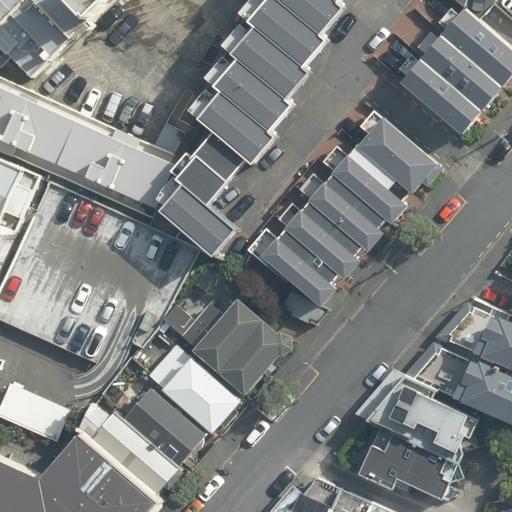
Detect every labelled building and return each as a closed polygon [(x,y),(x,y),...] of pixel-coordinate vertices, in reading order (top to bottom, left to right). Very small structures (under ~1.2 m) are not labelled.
[(0,0),(0,40),(37,77),(117,0),(0,0)] [(246,0),(230,22),(234,25),(212,55),(216,58),(196,86),(200,89),(177,120),(199,136),(190,148),(186,145),(173,161),(182,165),(161,209),(216,257),(250,228),(236,216),(263,186),(256,180),(294,137),(288,132),(312,104),(304,97),(325,73),(318,67),(343,39),(350,45),(376,15),(359,0),(246,0)] [(511,42),(462,0),(459,0),(386,87),(462,151),(511,92),(511,42)] [(0,81),(0,135),(161,209),(182,165),(173,161),(0,81)] [(376,103),(246,259),(321,321),(451,165),(376,103)] [(0,230),(20,239),(38,196),(47,174),(0,154),(0,230)] [(51,185),(0,298),(0,321),(1,322),(100,367),(114,337),(146,351),(203,249),(51,185)] [(0,230),(0,279),(20,239),(0,230)] [(198,349),(250,394),(285,354),(288,355),(298,348),(297,335),(285,329),(283,331),(243,297),(229,313),(214,301),(199,319),(181,304),(167,319),(199,347),(198,349)] [(511,370),(511,323),(491,314),(478,343),(486,347),(482,357),(511,370)] [(153,375),(219,432),(247,399),(181,343),(153,375)] [(511,425),(511,370),(482,357),(471,352),(456,385),(469,390),(463,404),(475,410),(511,425)] [(475,410),(463,404),(405,379),(407,375),(393,368),(352,417),(378,428),(437,454),(440,448),(455,455),(475,410)] [(72,407),(5,379),(0,390),(0,430),(3,432),(0,439),(0,440),(25,451),(33,433),(57,443),(72,407)] [(131,418),(187,466),(214,433),(160,387),(131,418)] [(86,426),(163,494),(187,466),(131,418),(121,410),(117,415),(99,402),(86,426)] [(45,476),(0,455),(0,511),(161,511),(171,501),(163,494),(91,431),(70,422),(45,476)] [(437,454),(378,428),(357,477),(390,492),(395,480),(441,500),(457,462),(437,454)] [(511,511),(511,489),(510,489),(498,511),(511,511)] [(340,511),(342,508),(311,494),(304,511),(300,510),(298,511),(340,511)]
